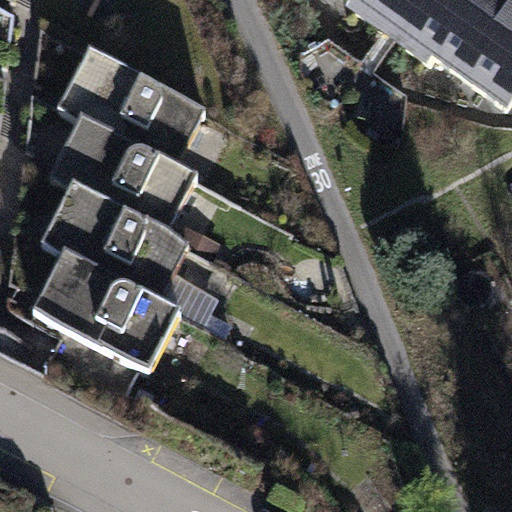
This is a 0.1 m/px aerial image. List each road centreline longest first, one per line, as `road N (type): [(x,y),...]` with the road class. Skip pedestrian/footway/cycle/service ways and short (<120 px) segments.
road 1 (track): [(243,0),(424,393),(461,511)]
road 2 (residential): [(173,511),(0,413)]
